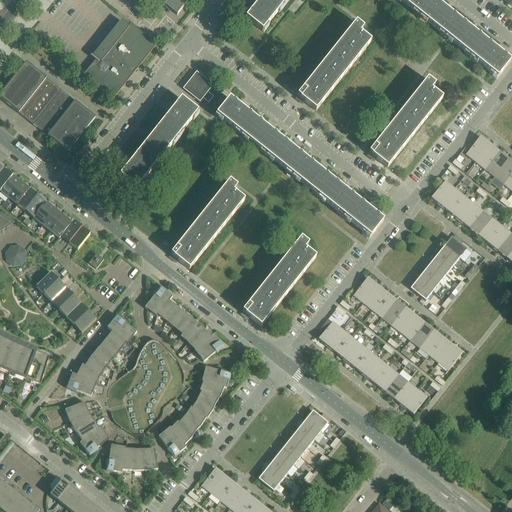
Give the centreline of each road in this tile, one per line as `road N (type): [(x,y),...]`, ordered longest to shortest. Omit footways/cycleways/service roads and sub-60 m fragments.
road 1 (residential): [(402,212),(187,41)]
road 2 (residential): [(18,431),(152,261)]
road 3 (residential): [(283,362),(402,212)]
road 4 (residential): [(163,511),(283,362)]
road 5 (residential): [(68,190),(187,41)]
road 6 (residential): [(402,212),(511,75)]
road 7 (residential): [(283,362),(152,261)]
road 8 (residential): [(400,455),(283,362)]
road 9 (residential): [(119,511),(18,431)]
